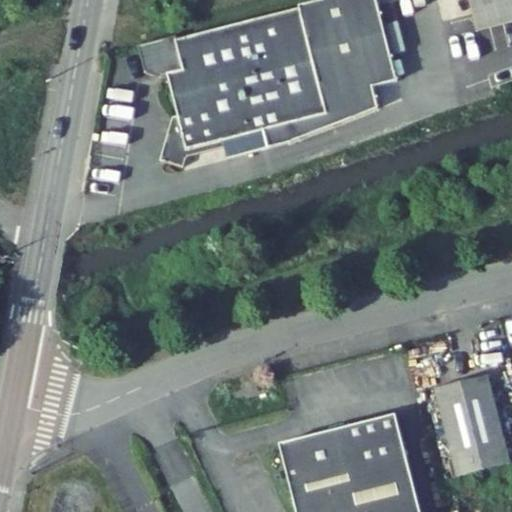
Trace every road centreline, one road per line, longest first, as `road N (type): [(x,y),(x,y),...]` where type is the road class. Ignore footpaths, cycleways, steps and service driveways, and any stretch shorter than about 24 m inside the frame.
road 1 (residential): [(11,409),(73,409),(261,339),(511,277)]
road 2 (unknown): [(44,233),(289,171)]
road 3 (secondary): [(88,0),(44,233)]
road 4 (secondary): [(44,233),(11,409)]
